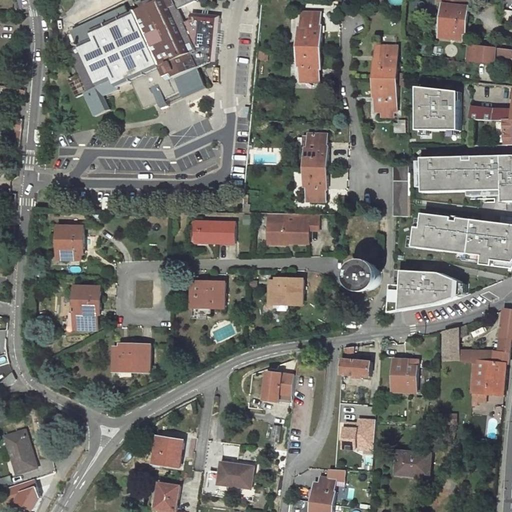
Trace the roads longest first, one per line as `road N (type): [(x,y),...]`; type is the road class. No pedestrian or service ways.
road 1 (unclassified): [(244,0),(223,186),(28,180)]
road 2 (unclassified): [(28,180),(18,352),(28,379),(57,404),(113,429)]
road 3 (residential): [(374,308),(385,297),(386,216),(359,153),(347,85),(353,24)]
road 4 (unclassified): [(113,429),(242,359),(331,339)]
road 5 (residential): [(374,308),(318,263),(164,266)]
road 6 (residential): [(331,339),(318,439),(294,461),(286,511)]
road 7 (unclassified): [(31,0),(39,39),(28,180)]
road 8 (unclassified): [(375,335),(445,324),(511,298)]
road 9 (residential): [(164,266),(123,266),(123,318),(164,317)]
